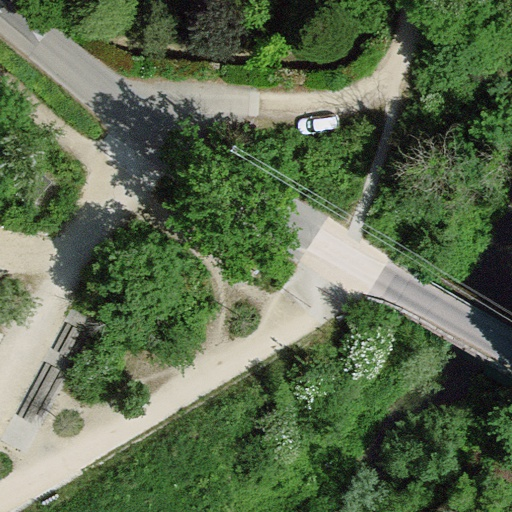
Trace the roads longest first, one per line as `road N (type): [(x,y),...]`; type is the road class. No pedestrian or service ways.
road 1 (unclassified): [(0,4),(161,140),(511,351)]
road 2 (track): [(347,258),(318,296),(244,351),(0,497)]
road 3 (track): [(0,392),(59,266),(161,140)]
road 4 (track): [(402,67),(380,92),(345,106),(229,106),(191,115),(161,140)]
